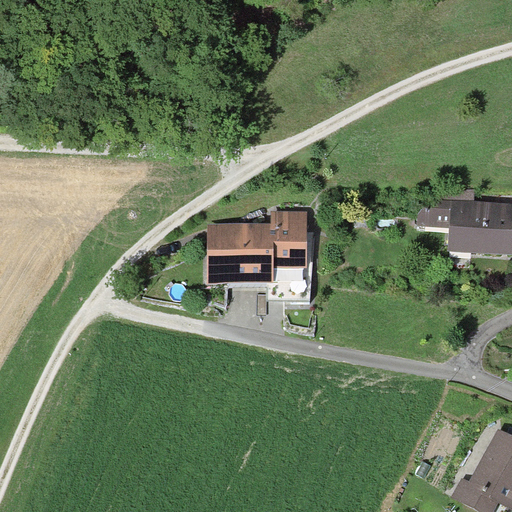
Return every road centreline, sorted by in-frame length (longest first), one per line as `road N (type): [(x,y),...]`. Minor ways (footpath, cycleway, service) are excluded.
road 1 (track): [(511,47),(461,60),(339,113),(145,238),(90,300)]
road 2 (track): [(204,330),(90,300),(51,358),(0,482)]
road 3 (residential): [(204,330),(466,377)]
road 4 (track): [(256,165),(0,144)]
